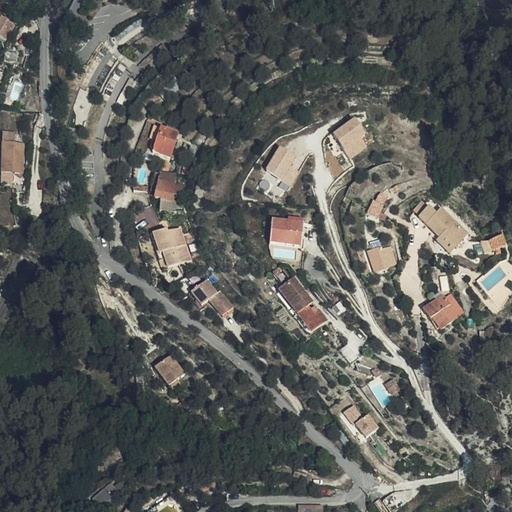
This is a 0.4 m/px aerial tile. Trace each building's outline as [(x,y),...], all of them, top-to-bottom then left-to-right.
[(0,24),(10,31),(20,16),(0,3),(0,24)] [(195,74),(193,80),(199,83),(202,77),(195,74)] [(195,95),(199,83),(193,80),(188,91),(195,95)] [(162,127),(168,129),(173,116),(167,114),(162,127)] [(191,122),(173,116),(168,129),(164,141),(183,147),(191,122)] [(361,139),(366,135),(355,121),(334,136),(351,158),(367,147),(361,139)] [(4,174),(19,175),(19,161),(26,162),(26,144),(17,144),(17,134),(5,133),(4,174)] [(177,149),(175,157),(182,159),(185,151),(177,149)] [(201,165),(204,154),(197,152),(194,163),(201,165)] [(296,176),(295,180),(301,178),(303,174),(301,171),(305,164),(297,159),(288,175),(296,176)] [(185,190),(185,182),(194,183),(195,176),(186,175),(186,164),(169,162),(166,179),(165,188),(166,188),(172,190),(185,190)] [(202,205),(213,203),(218,179),(216,178),(218,169),(211,168),(209,177),(207,177),(202,205)] [(287,175),(283,189),(294,191),(295,180),(296,176),(288,175),(287,175)] [(380,190),(391,194),(395,184),(386,180),(384,184),(382,183),(380,190)] [(424,191),(430,196),(439,185),(434,180),(424,191)] [(447,192),(439,185),(430,196),(452,215),(458,220),(460,218),(468,225),(479,211),(451,188),(447,192)] [(184,201),(185,190),(172,190),(172,200),(174,201),(184,201)] [(380,190),(378,196),(388,200),(391,194),(380,190)] [(420,202),(413,215),(419,218),(426,205),(420,202)] [(460,218),(458,220),(452,215),(449,218),(464,230),(468,225),(460,218)] [(185,241),(190,253),(203,248),(190,217),(179,221),(185,241)] [(272,220),(270,242),(301,245),(303,219),(287,218),(287,222),(272,220)] [(179,221),(178,219),(160,226),(172,253),(174,253),(177,258),(190,253),(185,241),(179,221)] [(389,268),(388,266),(397,263),(391,245),(382,249),(379,240),(369,243),(372,251),(367,253),(374,273),(389,268)] [(464,277),(476,293),(483,288),(471,272),(464,277)] [(439,289),(448,301),(452,298),(461,309),(478,297),(476,293),(464,277),(461,274),(439,289)] [(211,302),(223,318),(234,310),(222,293),(219,295),(209,281),(192,293),(203,308),(211,302)] [(298,314),(310,306),(306,301),(309,299),(296,281),(280,291),(298,314)] [(298,314),(305,323),(316,315),(310,306),(298,314)] [(321,312),(316,315),(305,323),(313,332),(322,327),(328,321),(321,312)] [(350,338),(361,353),(370,346),(359,332),(350,338)] [(175,382),(183,376),(190,371),(177,353),(161,365),(174,383),(175,382)] [(179,388),(188,382),(183,376),(175,382),(179,388)] [(393,409),(392,381),(375,381),(376,409),(393,409)] [(355,405),(345,412),(364,440),(380,429),(370,414),(364,418),(355,405)] [(105,504),(113,498),(116,501),(128,491),(125,487),(123,489),(116,481),(98,495),(105,504)]
